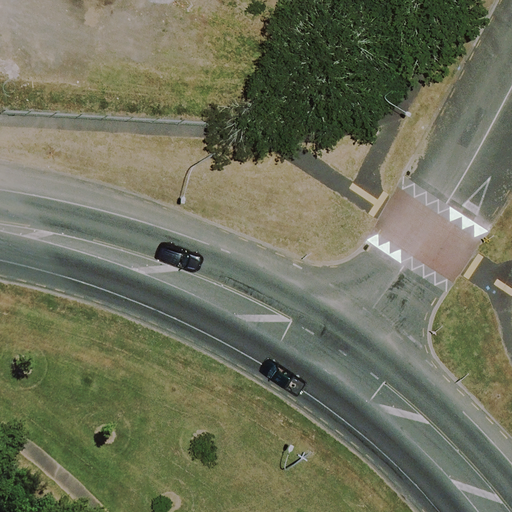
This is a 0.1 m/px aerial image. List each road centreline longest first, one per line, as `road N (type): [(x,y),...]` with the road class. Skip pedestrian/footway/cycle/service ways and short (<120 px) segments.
road 1 (tertiary): [(0,229),(218,292),(333,359)]
road 2 (unclassified): [(333,359),(465,171),(511,86)]
road 3 (tertiary): [(333,359),(468,467),(499,511)]
